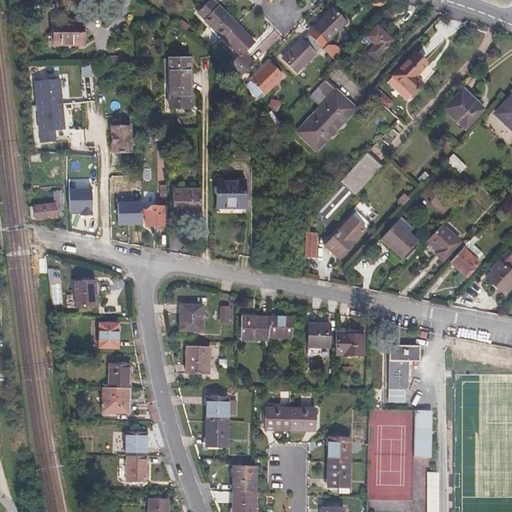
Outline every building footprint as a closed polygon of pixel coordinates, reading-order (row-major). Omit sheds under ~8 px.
[(199,14),(223,40),(236,26),(219,9),(217,10),(210,3),(199,14)] [(334,11),(309,35),(322,49),(347,25),(334,11)] [(52,23),(53,45),(82,45),(81,24),(52,23)] [(371,40),(376,44),(370,50),(377,58),(395,40),(378,25),(364,40),(368,44),(371,40)] [(223,40),(240,56),(233,63),(238,68),(249,59),(244,54),(254,45),(236,26),(223,40)] [(309,35),(285,60),(298,73),(322,49),(309,35)] [(327,53),(335,62),(337,61),(343,54),(335,48),(331,49),(327,53)] [(418,52),(396,75),(408,87),(415,93),(437,70),(418,52)] [(249,59),(238,68),(244,74),(254,65),(249,59)] [(165,63),(165,83),(165,97),(171,97),(171,111),(192,111),(190,62),(165,63)] [(233,63),(228,68),(232,71),(234,73),(238,68),(233,63)] [(81,65),(82,76),(94,75),(93,64),(81,65)] [(270,64),(252,82),(264,95),(282,77),(270,64)] [(234,73),(240,79),(244,74),(238,68),(234,73)] [(391,81),(409,99),(415,93),(408,87),(396,75),(391,81)] [(34,83),(41,143),(54,142),(53,132),(65,130),(58,80),(34,83)] [(310,98),(318,107),(294,133),(314,152),(326,138),(325,137),(339,121),(341,123),(349,114),(340,106),(344,101),(324,82),(310,98)] [(464,89),(443,112),(464,132),(482,112),(480,110),(485,105),(480,100),(478,103),(464,89)] [(372,98),(385,110),(390,103),(378,92),(372,98)] [(340,106),(349,114),(353,110),(344,101),(340,106)] [(349,114),(341,123),(343,124),(351,116),(349,114)] [(339,121),(325,137),(326,138),(341,123),(339,121)] [(113,124),(114,151),(132,150),(132,147),(136,147),(136,135),(131,135),(131,123),(113,124)] [(341,123),(326,138),(328,140),(343,124),(341,123)] [(328,140),(326,138),(314,152),(315,153),(328,140)] [(174,155),(174,159),(199,159),(199,149),(187,149),(187,147),(179,147),(178,155),(174,155)] [(460,173),(467,165),(453,153),(447,161),(460,173)] [(366,154),(315,209),(323,229),(380,168),(366,154)] [(423,173),(415,181),(419,185),(427,177),(423,173)] [(216,182),(216,210),(226,211),(226,208),(244,208),(244,183),(216,182)] [(173,191),(174,215),(181,215),(182,222),(200,222),(200,215),(201,215),(201,191),(193,190),(192,186),(185,186),(184,190),(173,191)] [(30,208),(32,220),(64,216),(61,191),(52,193),(54,204),(30,208)] [(119,224),(142,224),(142,196),(118,197),(119,224)] [(403,196),(396,204),(400,208),(408,201),(403,196)] [(145,229),(167,230),(167,227),(167,209),(158,209),(158,212),(152,212),(151,217),(145,217),(145,229)] [(351,217),(323,246),(336,259),(364,230),(351,217)] [(400,217),(378,240),(389,250),(411,227),(400,217)] [(427,241),(438,250),(435,254),(443,261),(459,243),(441,226),(427,241)] [(411,227),(389,250),(400,260),(416,243),(408,235),(413,229),(411,227)] [(473,238),(448,264),(465,279),(477,266),(465,254),(476,241),(473,238)] [(315,244),(305,244),(304,269),(314,269),(315,244)] [(493,268),(495,269),(486,279),(503,293),(508,288),(511,290),(511,288),(511,254),(508,251),(493,268)] [(52,303),(61,303),(60,269),(51,269),(52,303)] [(80,285),(79,311),(100,311),(101,285),(95,285),(94,281),(88,281),(88,285),(80,285)] [(182,303),(181,329),(204,330),(205,304),(182,303)] [(221,307),(221,322),(229,322),(230,307),(221,307)] [(242,315),(241,340),(268,340),(269,338),(269,316),(242,315)] [(269,316),(269,338),(291,338),(292,317),(269,316)] [(309,323),(309,347),(326,347),(327,323),(309,323)] [(385,323),(385,344),(389,344),(389,389),(407,390),(408,361),(418,361),(419,345),(398,345),(398,325),(385,323)] [(101,324),(100,348),(120,348),(120,324),(101,324)] [(336,331),(335,354),(362,355),(363,334),(346,333),(346,332),(336,331)] [(187,346),(186,372),(210,373),(210,347),(187,346)] [(112,366),(111,389),(130,391),(133,390),(133,366),(112,366)] [(105,390),(104,415),(129,416),(130,391),(111,389),(105,390)] [(396,394),(395,409),(425,411),(425,396),(396,394)] [(228,398),(207,397),(206,420),(227,421),(228,415),(236,415),(236,401),(228,401),(228,398)] [(265,408),(264,428),(290,429),(290,409),(265,408)] [(290,409),(290,429),(314,430),(315,409),(290,409)] [(206,420),(206,446),(227,446),(227,421),(206,420)] [(129,434),(128,457),(130,457),(149,457),(150,434),(129,434)] [(328,437),(327,463),(347,463),(348,438),(328,437)] [(130,457),(130,482),(149,482),(149,457),(130,457)] [(327,463),(327,482),(347,482),(347,463),(327,463)] [(234,466),(234,491),(256,492),(256,466),(234,466)] [(428,472),(427,511),(436,511),(436,472),(428,472)] [(234,491),(233,511),(255,511),(256,492),(234,491)] [(152,500),(151,511),(171,511),(172,501),(152,500)]
